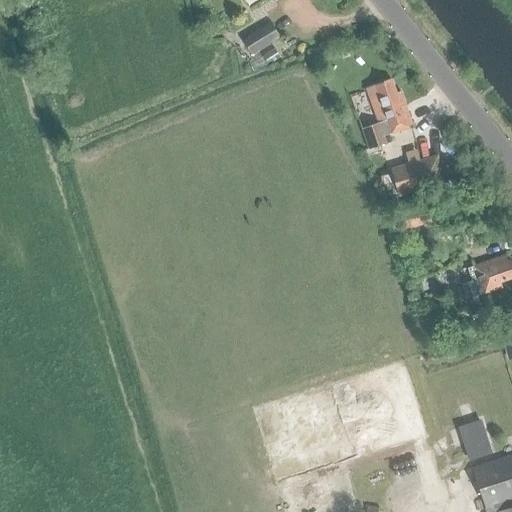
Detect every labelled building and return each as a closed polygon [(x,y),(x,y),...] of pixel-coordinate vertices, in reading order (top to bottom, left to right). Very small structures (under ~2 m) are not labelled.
[(25,13),(28,22),(41,17),(38,8),(25,13)] [(251,54),(278,37),(270,23),(243,40),(251,54)] [(323,47),(313,50),(315,60),(326,57),(323,47)] [(278,56),(274,49),(262,56),(267,63),(278,56)] [(383,133),(410,123),(397,90),(391,92),(385,78),(363,87),(368,101),(372,99),(377,112),(375,113),(379,123),(361,130),(369,149),(387,142),(383,133)] [(407,165),(391,170),(399,196),(444,183),(437,157),(421,161),(422,164),(408,168),(407,165)] [(401,214),(406,229),(429,222),(424,207),(401,214)] [(443,268),(471,258),(473,266),(470,267),(480,295),(497,289),(495,283),(511,277),(511,276),(506,261),(504,262),(502,256),(482,263),(479,255),(481,254),(470,224),(433,238),(443,268)] [(479,419),(456,426),(467,460),(490,453),(479,419)] [(474,486),(482,511),(511,501),(511,453),(472,467),(478,485),(474,486)]
